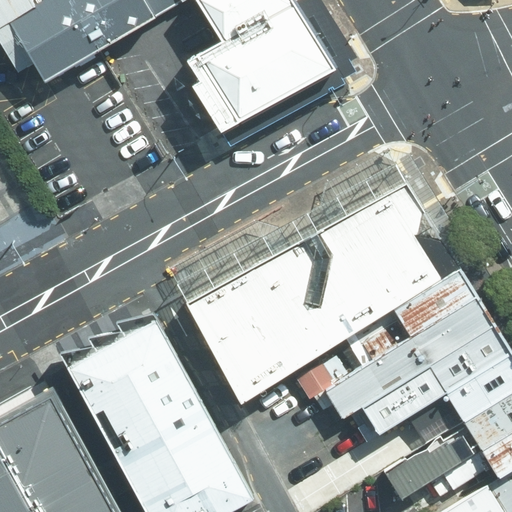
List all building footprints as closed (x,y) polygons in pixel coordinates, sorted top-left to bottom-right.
[(0,0),(0,22),(12,15),(50,77),(174,0),(0,0)] [(333,61),(295,0),(200,0),(222,34),(188,55),(199,74),(193,78),(224,128),(333,61)] [(462,268),(409,183),(198,301),(253,396),(403,310),(465,274),(462,268)] [(465,274),(403,310),(416,332),(486,289),(468,264),(462,268),(465,274)] [(511,334),(486,289),(416,332),(319,391),(330,410),(338,405),(346,418),(369,403),(378,417),(362,427),(370,440),(451,389),(511,355),(511,334)] [(224,511),(263,492),(168,316),(81,362),(161,511),(224,511)] [(511,355),(451,389),(469,420),(511,394),(511,355)] [(132,511),(62,383),(0,416),(0,511),(132,511)] [(511,394),(469,420),(388,468),(404,496),(488,447),(511,431),(511,394)] [(511,431),(488,447),(502,469),(504,473),(511,468),(511,431)] [(511,468),(504,473),(495,480),(511,508),(511,468)] [(511,511),(511,508),(495,480),(439,511),(511,511)]
